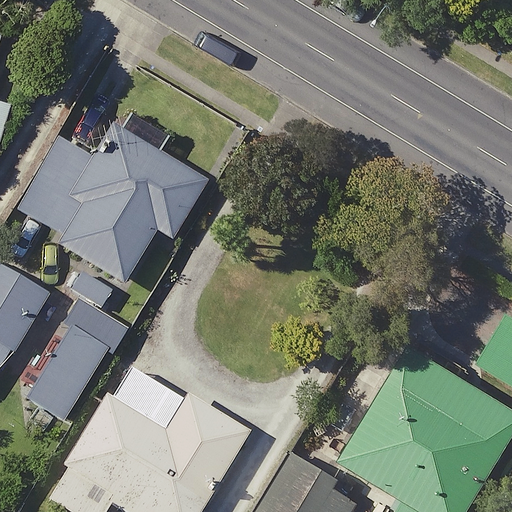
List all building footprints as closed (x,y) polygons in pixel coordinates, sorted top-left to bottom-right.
[(186,179),(96,127),(33,236),(106,278),(137,225),(154,235),(186,179)] [(0,343),(30,292),(0,274),(0,343)] [(511,319),(493,309),(463,363),(511,390),(511,319)] [(89,348),(54,326),(12,396),(47,417),(89,348)] [(449,511),(511,407),(511,405),(399,339),(327,460),(388,496),(378,511),(449,511)] [(181,511),(228,432),(104,359),(27,492),(60,511),(90,511),(99,498),(123,511),(181,511)] [(340,511),(349,499),(281,455),(244,511),(243,511),(340,511)]
